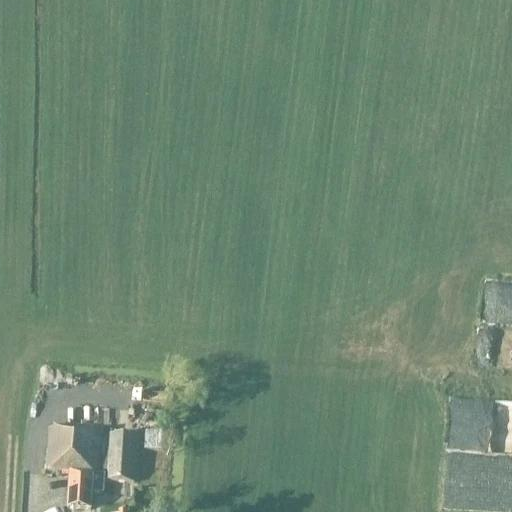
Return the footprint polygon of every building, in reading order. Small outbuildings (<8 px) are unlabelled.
[(497,366),(495,345),(463,350),(465,370),(497,366)] [(153,403),(124,402),(122,430),(151,432),(153,403)] [(510,429),(510,436),(511,436),(511,403),(481,403),(480,434),(494,435),(494,428),(510,429)] [(97,476),(100,430),(48,426),(45,472),(70,474),(67,509),(90,510),(92,475),(97,476)] [(132,484),(135,438),(109,436),(106,482),(132,484)]
